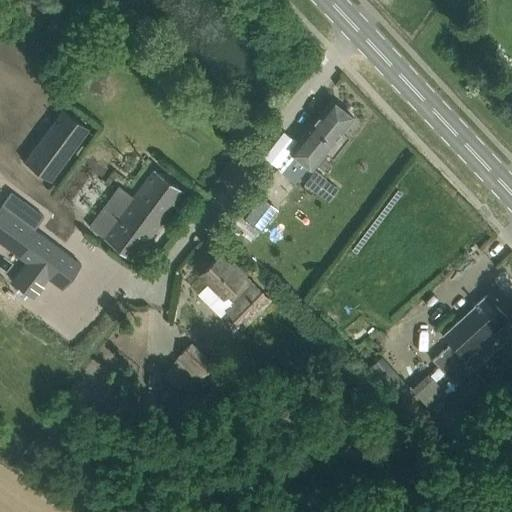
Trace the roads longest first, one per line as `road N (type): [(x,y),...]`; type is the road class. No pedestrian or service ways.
road 1 (unclassified): [(163,270),(357,29)]
road 2 (primary): [(511,193),(357,29)]
